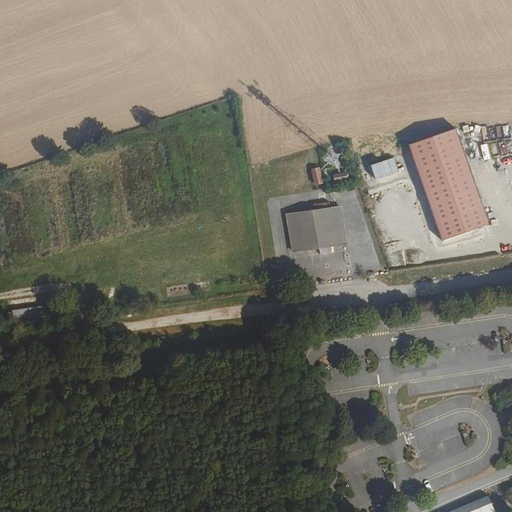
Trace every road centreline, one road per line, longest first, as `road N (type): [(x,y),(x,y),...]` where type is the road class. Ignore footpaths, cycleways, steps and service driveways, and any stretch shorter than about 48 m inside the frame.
road 1 (track): [(0,347),(295,309)]
road 2 (residential): [(511,277),(295,309)]
